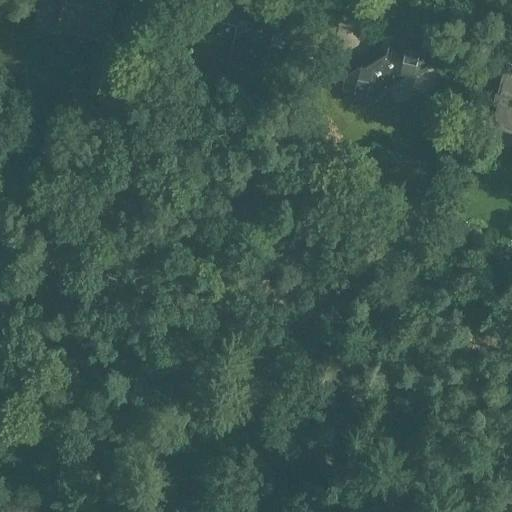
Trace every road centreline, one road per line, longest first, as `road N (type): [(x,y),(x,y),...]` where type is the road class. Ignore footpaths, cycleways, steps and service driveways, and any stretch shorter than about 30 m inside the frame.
road 1 (track): [(358,511),(267,385),(232,363),(0,366)]
road 2 (track): [(114,361),(102,451),(80,511)]
